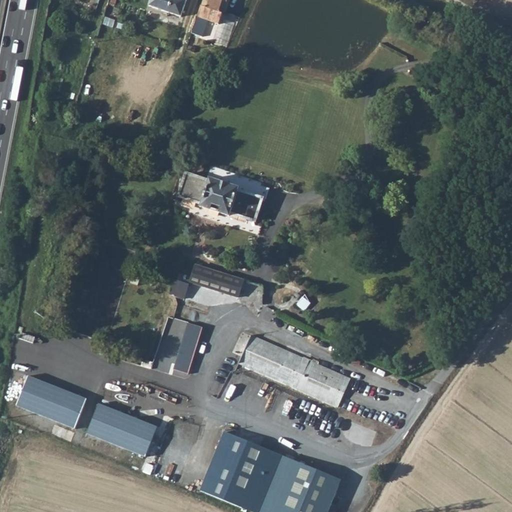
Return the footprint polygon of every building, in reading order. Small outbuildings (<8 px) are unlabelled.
[(152,0),(151,7),(181,17),(186,0),(152,0)] [(192,33),(203,37),(209,22),(219,25),(223,14),(220,12),(224,0),(209,0),(207,8),(201,6),(192,32),(192,33)] [(182,185),(179,195),(202,203),(201,206),(230,216),(231,213),(255,220),(259,210),(263,197),(265,197),(268,187),(262,185),(263,182),(209,165),(205,179),(186,173),(182,185)] [(174,296),(184,299),(190,283),(238,298),(243,280),(196,265),(192,276),(179,272),(177,280),(175,280),(170,294),(174,296)] [(188,322),(174,369),(189,373),(203,327),(188,322)] [(339,406),(350,378),(251,334),(239,363),(339,406)] [(88,400),(30,378),(18,410),(76,431),(88,400)] [(157,428),(99,406),(88,435),(146,457),(157,428)] [(201,490),(254,511),(333,511),(336,508),(331,506),(341,481),(236,438),(238,432),(228,428),(225,435),(224,434),(201,490)]
